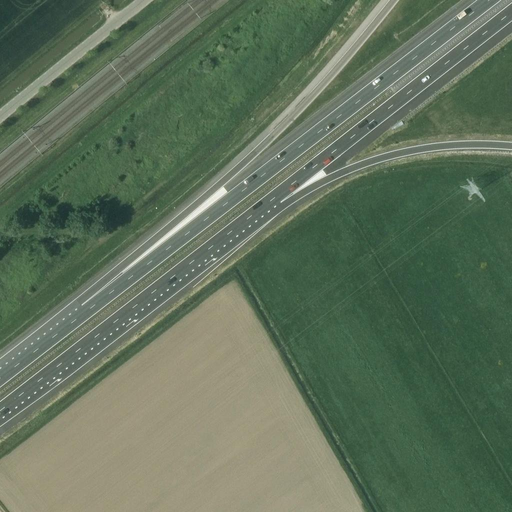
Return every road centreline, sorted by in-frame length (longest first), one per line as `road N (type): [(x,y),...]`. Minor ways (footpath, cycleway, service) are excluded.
road 1 (motorway): [(490,0),(87,311)]
road 2 (motorway): [(395,0),(282,125),(87,311)]
road 3 (motorway): [(0,411),(261,208)]
road 4 (motorway): [(261,208),(511,12)]
road 5 (motorway): [(261,208),(406,151),(511,147)]
road 6 (unclassified): [(0,116),(144,0)]
